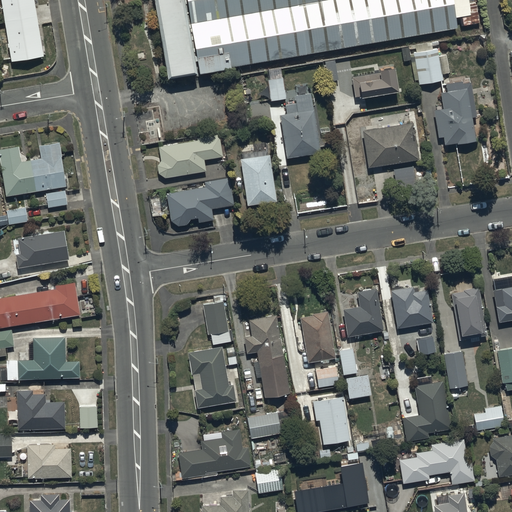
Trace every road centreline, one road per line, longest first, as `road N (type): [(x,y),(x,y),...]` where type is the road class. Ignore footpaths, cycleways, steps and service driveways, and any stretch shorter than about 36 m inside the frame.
road 1 (residential): [(127,275),(511,211)]
road 2 (tertiary): [(127,275),(138,511)]
road 3 (tertiary): [(96,88),(127,275)]
